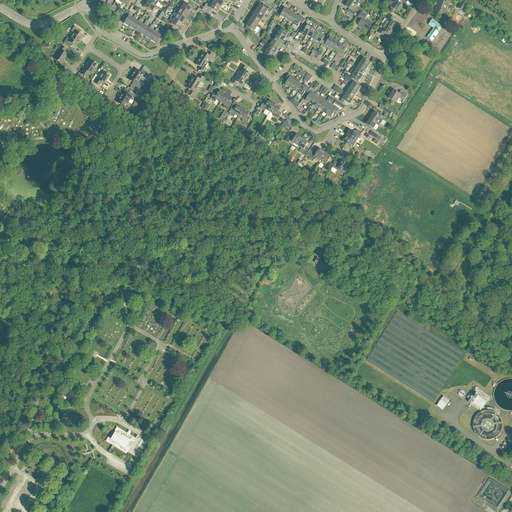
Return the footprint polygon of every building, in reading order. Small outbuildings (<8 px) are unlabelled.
[(402,1),(400,0),(390,0),(387,5),(399,12),(403,6),(400,5),(402,1)] [(451,6),(453,2),(448,0),(446,0),(446,3),(438,0),(436,8),(437,9),(435,13),(443,16),(447,7),(450,9),(451,6)] [(349,1),(346,6),(350,9),(348,11),(354,15),(357,11),(355,9),(357,6),(349,1)] [(159,8),(156,6),(155,7),(147,2),(144,8),(152,12),(154,8),(158,10),(159,8)] [(181,8),(189,13),(194,5),(189,2),(187,5),(184,3),(182,7),(178,5),(177,7),(180,9),(181,8)] [(463,12),(467,5),(462,2),(458,9),(463,12)] [(217,13),(220,8),(212,3),(210,6),(206,4),(203,10),(209,14),(211,10),(217,13)] [(265,15),(265,14),(267,11),(270,13),(272,11),(268,8),(268,9),(260,5),(257,10),(265,15)] [(185,18),(189,13),(181,8),(180,9),(178,12),(175,10),(174,12),(177,14),(185,18)] [(285,19),(290,11),(285,8),(284,11),(281,9),(277,16),(279,18),(281,16),(285,19)] [(118,10),(117,13),(121,16),(120,17),(124,19),(129,11),(125,9),(124,11),(123,13),(118,10)] [(268,16),(265,14),(265,15),(257,10),(253,15),(261,20),(262,19),(264,16),(267,18),(268,16)] [(289,21),(294,14),(290,11),(285,19),(289,21)] [(134,19),(133,19),(130,17),(132,13),(130,12),(127,16),(128,17),(123,24),(129,27),(134,19)] [(368,30),(372,23),(366,19),(367,17),(366,17),(367,16),(361,12),(357,18),(361,21),(358,25),(361,27),(361,26),(368,30)] [(182,24),(185,18),(177,14),(175,18),(172,16),(170,18),(173,20),(174,19),(182,24)] [(293,24),(298,16),(294,14),(289,21),(293,24)] [(139,23),(138,22),(135,20),(137,17),(135,15),(133,19),(134,19),(129,27),(134,31),(139,23)] [(250,21),(258,26),(258,25),(260,22),(264,24),(265,21),(262,19),(261,20),(253,15),(250,21)] [(298,16),(293,24),(298,27),(300,24),(302,25),(306,20),(299,15),(298,17),(298,16)] [(385,25),(393,30),(397,24),(393,21),(395,18),(389,15),(386,19),(388,20),(385,25)] [(145,26),(144,25),(140,23),(142,20),(140,19),(138,22),(139,23),(134,31),(140,34),(145,26)] [(174,19),(173,20),(171,23),(165,19),(163,22),(170,27),(171,25),(179,29),(182,24),(174,19)] [(432,42),(442,27),(432,20),(429,25),(434,29),(427,38),(432,42)] [(262,27),(258,25),(258,26),(250,21),(247,26),(251,29),(254,31),(257,27),(260,29),(262,27)] [(150,29),(149,29),(146,27),(148,23),(146,22),(144,25),(145,26),(140,34),(145,37),(150,29)] [(351,27),(359,35),(362,32),(354,24),(351,27)] [(155,33),(154,32),(151,30),(153,27),(151,25),(149,29),(150,29),(145,37),(151,41),(155,33)] [(306,37),(307,35),(312,28),(308,25),(306,28),(303,26),(299,33),(306,37)] [(389,36),(393,30),(385,25),(382,29),(381,28),(378,32),(385,37),(387,34),(389,36)] [(71,36),(80,42),(83,36),(79,34),(81,30),(75,26),(71,32),(73,34),(71,36)] [(425,41),(430,29),(424,26),(418,38),(425,41)] [(286,38),(287,39),(288,39),(290,34),(291,32),(287,29),(286,31),(281,28),(278,32),(286,38)] [(307,35),(311,38),(316,30),(312,28),(307,35)] [(155,33),(151,41),(156,44),(161,36),(157,33),(159,30),(156,29),(154,32),(155,33)] [(315,41),(320,33),(316,30),(311,38),(315,41)] [(283,42),(286,38),(278,32),(276,37),(283,42)] [(322,45),(325,40),(323,39),(325,36),(320,33),(315,41),(322,45)] [(368,33),(364,36),(370,41),(373,38),(368,33)] [(76,47),(80,42),(71,36),(69,39),(68,38),(64,43),(70,48),(72,44),(76,47)] [(282,44),(283,42),(276,37),(273,41),(282,47),(283,45),(282,44)] [(328,49),(334,40),(330,37),(327,41),(325,40),(322,45),(328,49)] [(328,49),(332,52),(339,43),(334,40),(328,49)] [(281,49),(282,47),(273,41),(270,45),(278,50),(279,48),(281,49)] [(339,43),(332,52),(337,55),(343,45),(339,43)] [(278,50),(270,45),(267,49),(277,55),(279,51),(278,50)] [(343,59),(347,53),(345,51),(347,48),(343,45),(337,55),(343,59)] [(61,64),(67,55),(64,53),(66,49),(61,46),(59,49),(60,50),(54,59),(61,64)] [(275,57),(277,55),(267,49),(265,54),(272,59),(274,56),(275,57)] [(199,58),(207,63),(210,59),(211,60),(214,55),(209,52),(207,55),(202,52),(199,58)] [(205,67),(207,63),(199,58),(195,64),(200,67),(198,70),(203,73),(206,68),(205,67)] [(361,63),(368,68),(371,63),(364,58),(361,63)] [(97,65),(91,60),(88,64),(87,64),(80,74),(84,76),(82,79),(80,77),(78,81),(80,82),(79,83),(87,88),(89,83),(84,80),(85,77),(87,78),(90,73),(92,74),(95,70),(94,69),(97,65)] [(366,72),(368,68),(361,63),(358,67),(366,72)] [(237,74),(246,79),(250,74),(245,71),(247,68),(241,64),(238,69),(240,70),(237,74)] [(363,76),(366,72),(358,67),(355,71),(363,76)] [(135,70),(132,75),(141,80),(143,77),(144,78),(147,73),(142,70),(140,73),(135,70)] [(355,71),(354,73),(352,72),(350,74),(352,75),(353,76),(357,78),(360,80),(363,76),(355,71)] [(104,84),(110,76),(104,72),(98,79),(97,78),(94,83),(99,86),(101,83),(104,84)] [(242,85),(246,79),(237,74),(235,78),(233,77),(230,82),(235,85),(237,82),(242,85)] [(290,88),(296,78),(289,74),(284,81),(287,82),(285,85),(290,88)] [(139,83),(141,80),(132,75),(129,80),(133,83),(130,88),(132,90),(140,95),(141,93),(138,91),(140,87),(139,87),(141,84),(139,83)] [(189,81),(198,87),(200,82),(202,83),(205,79),(199,75),(197,79),(193,76),(189,81)] [(294,91),(299,83),(300,81),(296,78),(290,88),(294,91)] [(195,91),(198,87),(189,81),(185,88),(189,90),(186,94),(193,98),(197,92),(195,91)] [(351,87),(358,92),(361,87),(354,82),(351,87)] [(298,93),(303,86),(299,83),(294,91),(298,93)] [(306,95),(309,90),(310,88),(304,84),(303,86),(298,93),(302,96),(304,94),(306,95)] [(356,96),(358,92),(351,87),(348,91),(356,96)] [(356,96),(348,91),(346,89),(344,91),(342,90),(340,89),(339,91),(341,92),(345,95),(353,100),(356,96)] [(220,102),(225,94),(219,90),(216,95),(213,93),(210,99),(215,101),(216,100),(220,102)] [(310,104),(316,94),(309,90),(306,95),(308,96),(305,101),(310,104)] [(350,104),(353,100),(345,95),(341,92),(339,91),(337,92),(342,96),(341,98),(341,99),(340,101),(345,104),(346,102),(350,104)] [(399,94),(394,91),(389,99),(395,103),(399,98),(404,101),(407,95),(401,91),(399,94)] [(130,92),(128,95),(124,92),(123,92),(120,97),(128,103),(130,100),(132,101),(136,96),(130,92)] [(231,104),(228,102),(231,98),(225,94),(220,102),(224,105),(223,107),(228,110),(231,104)] [(313,106),(314,106),(320,97),(316,94),(310,104),(312,105),(310,106),(306,112),(309,114),(313,108),(312,107),(313,106)] [(126,106),(128,103),(120,97),(117,102),(121,105),(119,108),(125,112),(128,107),(126,106)] [(318,109),(324,100),(320,97),(314,106),(318,109)] [(330,100),(331,98),(329,97),(326,101),(324,100),(318,109),(322,112),(327,104),(330,100)] [(269,112),(274,103),(269,100),(266,104),(263,102),(259,108),(264,111),(265,109),(269,112)] [(238,117),(243,108),(237,105),(238,103),(235,102),(228,113),(233,116),(233,114),(238,117)] [(274,103),(269,112),(274,114),(273,116),(278,119),(281,113),(278,111),(281,107),(274,103)] [(322,112),(326,115),(331,107),(327,104),(322,112)] [(331,107),(326,115),(331,118),(333,114),(335,116),(339,110),(333,106),(332,108),(331,107)] [(243,108),(238,117),(242,119),(241,121),(246,124),(249,118),(246,116),(249,112),(243,108)] [(370,118),(380,124),(384,117),(382,116),(381,117),(374,112),(370,118)] [(380,125),(380,124),(370,118),(366,125),(373,129),(376,125),(378,126),(380,125)] [(350,131),(347,136),(356,142),(362,133),(357,130),(355,134),(350,131)] [(365,137),(369,140),(371,137),(363,131),(362,133),(366,135),(365,137)] [(379,141),(381,138),(371,131),(369,135),(379,141)] [(298,146),(302,139),(297,135),(294,140),(291,138),(288,142),(293,145),(292,146),(296,148),(298,146)] [(350,152),(356,142),(347,136),(343,142),(345,143),(342,149),(348,154),(350,151),(350,152)] [(306,152),(308,149),(305,147),(308,142),(302,139),(298,146),(302,148),(299,152),(303,155),(305,152),(306,152)] [(325,154),(325,153),(325,152),(322,151),(319,150),(317,154),(313,152),(310,158),(309,159),(313,162),(314,160),(319,163),(321,161),(325,154)] [(326,154),(325,153),(325,154),(321,161),(319,163),(322,165),(324,163),(326,164),(323,168),(327,171),(332,164),(328,162),(331,157),(329,155),(326,153),(326,154)] [(342,174),(343,172),(344,172),(345,173),(347,169),(346,168),(348,165),(342,161),(340,165),(336,162),(333,168),(334,169),(335,169),(337,170),(337,171),(341,174),(342,174)] [(326,270),(330,265),(317,257),(314,262),(326,270)] [(453,390),(449,394),(452,398),(457,395),(453,390)] [(480,411),(488,401),(476,393),(469,402),(480,411)] [(442,410),(449,401),(443,396),(436,406),(442,410)] [(126,453),(127,451),(133,455),(142,440),(138,438),(139,437),(137,435),(135,438),(129,435),(131,431),(129,430),(127,433),(117,427),(114,431),(115,431),(111,438),(108,436),(105,441),(112,445),(108,452),(110,454),(115,446),(126,453)]
